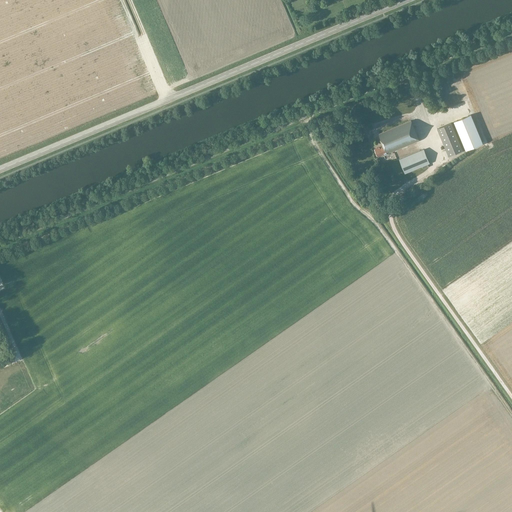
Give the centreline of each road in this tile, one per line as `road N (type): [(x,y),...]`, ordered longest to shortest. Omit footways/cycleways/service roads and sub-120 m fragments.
road 1 (unclassified): [(0,243),(511,29)]
road 2 (primary): [(0,170),(407,0)]
